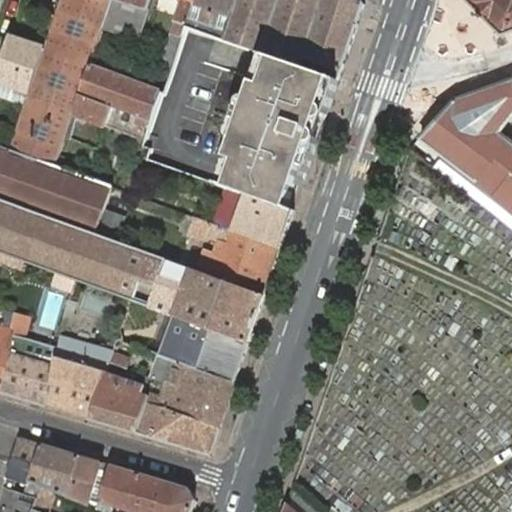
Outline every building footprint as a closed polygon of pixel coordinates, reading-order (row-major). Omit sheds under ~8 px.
[(62,0),(51,31),(45,49),(30,92),(29,96),(10,151),(55,167),(73,114),(90,66),(103,28),(112,0),(62,0)] [(118,0),(108,29),(138,40),(149,8),(151,0),(118,0)] [(184,0),(172,35),(183,38),(187,26),(196,0),(184,0)] [(196,0),(187,26),(226,39),(239,0),(196,0)] [(262,52),(271,56),(293,63),(339,79),(342,72),(365,4),(352,0),(239,0),(226,39),(262,52)] [(511,0),(478,0),(505,27),(511,24),(511,0)] [(10,39),(0,36),(0,81),(16,87),(15,92),(29,96),(30,92),(45,49),(10,37),(10,39)] [(293,63),(271,56),(262,82),(254,79),(249,94),(233,140),(227,158),(217,185),(227,188),(233,190),(247,195),(288,210),(297,183),(303,185),(316,148),(319,139),(319,138),(319,136),(319,135),(318,134),(318,133),(317,133),(317,132),(316,132),(316,131),(315,131),(314,130),(318,120),(319,120),(320,120),(321,120),(322,120),(323,119),(324,119),(324,118),(325,118),(326,117),(327,116),(339,79),(293,63)] [(124,77),(90,66),(73,114),(107,126),(107,124),(148,137),(148,135),(163,93),(163,91),(124,77)] [(511,76),(456,96),(421,134),(511,206),(511,137),(501,128),(511,113),(511,76)] [(0,199),(95,235),(112,187),(55,167),(10,151),(0,146),(0,199)] [(234,231),(282,249),(294,212),(288,210),(247,195),(233,190),(227,188),(214,224),(234,231)] [(167,261),(95,235),(0,199),(0,250),(30,261),(78,279),(151,305),(167,261)] [(196,271),(265,296),(282,249),(234,231),(214,224),(196,217),(189,235),(205,241),(209,238),(209,237),(218,241),(212,262),(201,259),(196,271)] [(30,261),(0,250),(0,263),(1,264),(0,265),(0,268),(5,270),(6,267),(27,273),(30,261)] [(175,314),(190,269),(167,261),(151,305),(173,313),(175,314)] [(250,341),(265,296),(196,271),(190,269),(175,314),(215,328),(250,341)] [(12,343),(15,332),(10,327),(14,314),(4,311),(0,325),(0,390),(2,392),(12,343)] [(74,325),(76,313),(67,311),(64,323),(74,325)] [(201,371),(235,383),(250,341),(215,328),(175,314),(173,313),(159,355),(163,357),(201,371)] [(26,335),(15,332),(12,343),(2,392),(46,405),(57,356),(59,348),(26,338),(26,335)] [(57,356),(46,405),(91,418),(104,379),(107,372),(107,371),(100,369),(105,351),(92,347),(90,352),(87,364),(75,361),(57,356)] [(113,353),(110,362),(127,368),(130,360),(113,353)] [(227,407),(235,383),(201,371),(163,357),(156,379),(168,384),(227,407)] [(152,389),(156,379),(146,376),(142,386),(145,387),(152,389)] [(104,379),(91,418),(137,432),(147,401),(149,397),(143,394),(127,388),(130,381),(122,378),(119,385),(104,379)] [(220,428),(227,407),(168,384),(160,406),(220,428)] [(212,453),(220,428),(160,406),(147,401),(137,432),(210,454),(212,453)] [(43,445),(20,437),(8,477),(29,484),(29,483),(30,481),(43,445)] [(82,456),(43,445),(30,481),(29,483),(29,484),(26,493),(39,497),(34,509),(40,511),(48,489),(69,497),(82,456)] [(103,462),(82,456),(69,497),(90,506),(93,495),(102,498),(113,465),(103,462)] [(141,474),(113,465),(102,498),(99,509),(105,511),(117,511),(118,510),(109,506),(110,502),(130,509),(141,474)] [(156,511),(166,481),(141,474),(130,509),(128,511),(156,511)] [(190,488),(166,481),(156,511),(191,511),(196,500),(190,488)] [(288,504),(296,511),(321,511),(322,511),(294,485),(288,504)]
